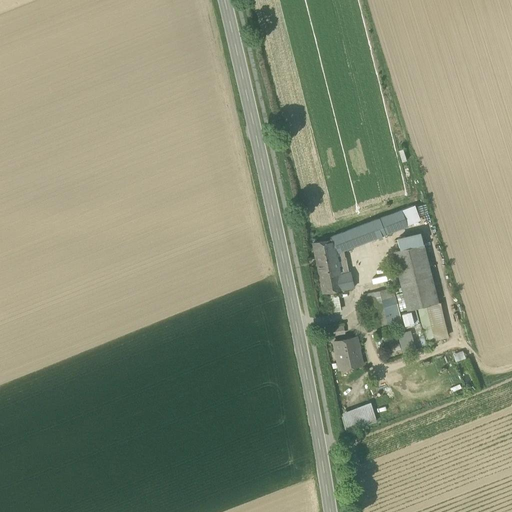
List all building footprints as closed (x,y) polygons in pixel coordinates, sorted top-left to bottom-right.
[(408,207),(402,209),(408,224),(414,222),(408,207)] [(346,248),(408,224),(402,209),(330,237),(331,239),(333,250),(334,250),(334,252),(346,248)] [(399,240),(401,249),(424,243),(422,234),(419,235),(399,240)] [(313,243),(315,254),(333,250),(331,239),(313,243)] [(439,302),(424,243),(401,249),(393,250),(408,309),(439,302)] [(351,272),(346,248),(334,252),(338,269),(339,274),(351,272)] [(334,250),(333,250),(315,254),(319,272),(338,269),(334,252),(334,250)] [(342,289),(339,274),(338,269),(319,272),(323,293),(326,292),(340,290),(342,289)] [(339,274),(342,289),(354,287),(351,272),(339,274)] [(394,288),(374,293),(382,325),(401,320),(394,288)] [(344,310),(340,290),(326,292),(330,313),(344,310)] [(372,327),(382,325),(374,293),(364,296),(372,327)] [(403,313),(406,325),(417,322),(414,310),(403,313)] [(330,331),(331,338),(345,335),(343,328),(330,331)] [(397,335),(403,352),(417,347),(411,330),(397,335)] [(348,361),(349,367),(359,365),(356,352),(359,351),(356,337),(334,342),(338,363),(348,361)] [(456,360),(466,357),(463,349),(454,352),(456,360)] [(447,362),(375,390),(385,417),(457,389),(447,362)] [(349,429),(378,420),(372,402),(343,411),(349,429)]
